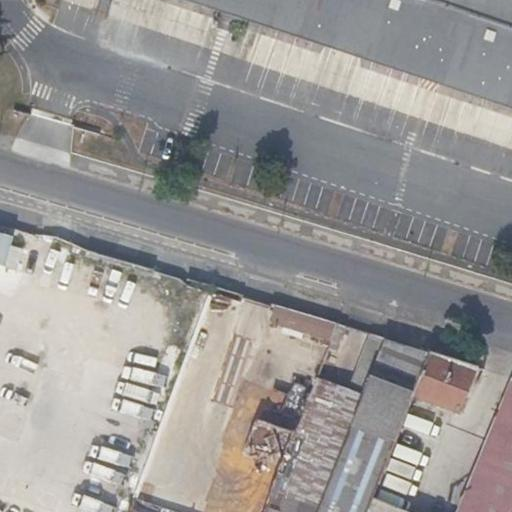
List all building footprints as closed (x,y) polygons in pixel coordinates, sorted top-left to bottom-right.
[(511,0),(242,0),(511,88),(511,0)] [(273,309),(267,326),(303,338),(310,320),(273,309)] [(310,320),(303,338),(327,345),(334,326),(310,320)] [(327,345),(325,351),(333,354),(343,328),(334,326),(327,345)] [(367,334),(343,392),(358,399),(382,338),(367,334)] [(358,399),(314,511),(365,511),(370,501),(411,398),(428,353),(429,351),(382,338),(358,399)] [(475,371),(428,353),(411,398),(457,416),(475,371)] [(314,380),(291,441),(263,511),(314,511),(358,399),(343,392),(314,380)] [(505,511),(511,496),(511,421),(474,511),(505,511)] [(396,511),(370,501),(365,511),(396,511)]
